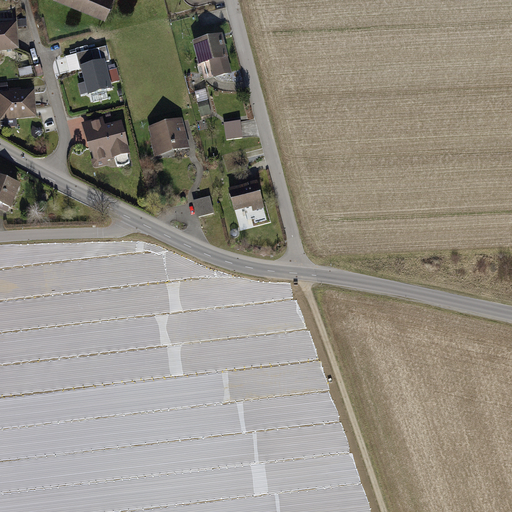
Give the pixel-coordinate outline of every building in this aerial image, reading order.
[(108,0),(60,0),(102,17),(108,0)] [(14,23),(0,24),(0,52),(17,50),(14,23)] [(220,35),(189,43),(196,67),(207,64),(211,80),(230,75),(220,35)] [(79,53),(90,93),(111,88),(100,47),(79,53)] [(113,83),(121,81),(118,68),(110,70),(113,83)] [(33,91),(0,93),(0,121),(35,119),(33,91)] [(103,116),(79,122),(86,152),(91,156),(94,169),(107,166),(106,161),(129,156),(121,121),(105,125),(103,116)] [(180,119),(147,127),(155,157),(188,149),(180,119)] [(238,121),(222,123),(225,141),(241,138),(238,121)] [(17,186),(0,179),(0,208),(8,211),(17,186)] [(256,180),(225,189),(232,214),(250,209),(252,214),(265,210),(256,180)] [(208,198),(190,203),(195,219),(212,214),(208,198)]
